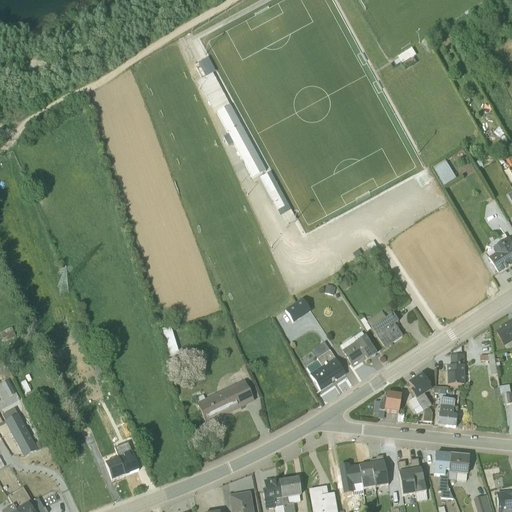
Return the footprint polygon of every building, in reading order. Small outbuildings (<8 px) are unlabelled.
[(413,49),(399,55),(404,68),(418,62),(413,49)] [(197,65),(205,78),(211,75),(204,62),(197,65)] [(205,78),(198,82),(215,114),(216,114),(252,179),(265,172),(211,75),(205,78)] [(444,186),(457,179),(447,162),(434,169),(444,186)] [(268,174),(258,179),(285,227),(293,223),(276,190),(268,174)] [(488,259),(498,274),(511,264),(511,244),(509,239),(493,249),(496,254),(488,259)] [(351,287),(346,280),(338,285),(343,292),(351,287)] [(333,297),(335,289),(326,286),(324,295),(333,297)] [(293,324),(310,312),(301,300),(284,312),(293,324)] [(366,322),(384,349),(402,337),(394,325),(397,322),(392,315),(386,319),(381,312),(366,322)] [(370,330),(361,316),(357,319),(366,332),(370,330)] [(511,320),(501,327),(503,330),(496,334),(507,351),(511,349),(511,320)] [(19,336),(15,327),(4,332),(8,341),(19,336)] [(168,357),(177,356),(173,328),(163,329),(168,357)] [(366,362),(376,355),(365,337),(364,338),(361,333),(359,334),(356,335),(355,336),(353,339),(339,348),(351,367),(364,359),(366,362)] [(461,356),(460,347),(452,352),(452,356),(449,356),(450,367),(446,367),(447,387),(464,386),(463,356),(461,356)] [(309,376),(320,393),(345,376),(329,352),(316,361),(317,362),(306,369),(309,376)] [(488,356),(480,357),(480,362),(489,362),(491,376),(497,375),(494,355),(488,356)] [(431,391),(421,375),(407,384),(411,391),(409,392),(413,398),(406,404),(412,412),(419,407),(423,413),(422,423),(431,424),(432,415),(428,409),(432,406),(432,397),(426,401),(423,396),(431,391)] [(8,381),(1,385),(8,398),(15,394),(8,381)] [(30,392),(25,382),(20,384),(26,395),(30,392)] [(205,424),(207,424),(252,402),(243,382),(204,401),(202,396),(194,400),(196,405),(195,405),(205,424)] [(511,403),(510,386),(499,388),(500,396),(502,396),(503,406),(511,404),(511,403)] [(386,395),(383,412),(397,415),(400,396),(386,395)] [(370,419),(377,420),(376,420),(382,421),(383,412),(385,399),(382,398),(381,404),(374,403),(370,419)] [(454,408),(454,401),(440,399),(437,427),(463,430),(466,407),(461,406),(461,408),(454,408)] [(24,459),(41,449),(38,443),(34,445),(18,415),(17,415),(14,409),(2,416),(5,422),(4,423),(24,459)] [(49,423),(46,419),(35,424),(38,429),(49,423)] [(124,477),(138,472),(127,444),(114,449),(118,460),(124,477)] [(440,493),(439,499),(452,501),(452,500),(447,486),(449,456),(435,455),(433,477),(439,477),(437,493),(440,493)] [(449,456),(447,481),(466,482),(466,477),(467,477),(468,457),(449,456)] [(382,457),(375,459),(375,460),(369,462),(370,467),(367,467),(367,466),(358,468),(362,491),(387,486),(382,457)] [(118,460),(104,465),(111,482),(124,477),(118,460)] [(404,463),(396,464),(397,473),(396,474),(400,498),(412,496),(414,496),(415,503),(425,502),(419,470),(417,461),(409,462),(409,466),(407,466),(407,468),(405,468),(404,463)] [(346,466),(338,468),(343,497),(350,496),(351,498),(363,496),(358,468),(347,469),(346,466)] [(300,497),(297,479),(287,481),(278,482),(282,511),(293,511),(293,505),(293,504),(299,503),(298,497),(300,497)] [(271,483),(270,481),(263,482),(264,491),(261,492),(265,511),(282,508),(278,482),(271,483)] [(327,496),(326,488),(308,491),(311,511),(336,511),(334,495),(327,496)] [(45,511),(38,499),(31,503),(22,489),(7,498),(7,500),(14,511),(45,511)] [(511,511),(511,492),(495,494),(496,511),(511,511)] [(252,511),(249,494),(229,498),(231,511),(252,511)] [(475,511),(490,511),(486,496),(472,501),(475,511)] [(0,511),(14,511),(7,500),(0,504),(0,511)]
